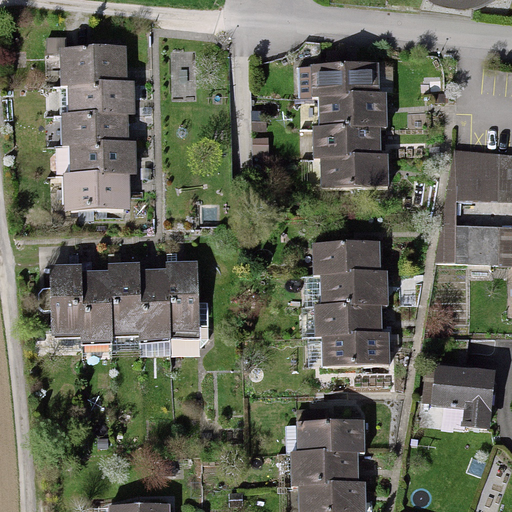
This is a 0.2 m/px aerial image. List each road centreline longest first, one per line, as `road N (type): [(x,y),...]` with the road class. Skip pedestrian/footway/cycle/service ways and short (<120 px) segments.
road 1 (track): [(31,511),(0,164)]
road 2 (residential): [(511,35),(267,7),(222,26)]
road 3 (track): [(222,26),(0,2)]
